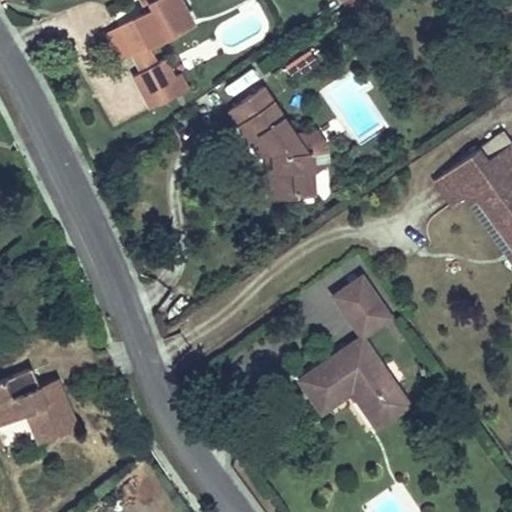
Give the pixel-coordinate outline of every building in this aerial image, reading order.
[(140,0),(145,9),(113,27),(128,54),(149,43),(187,22),(174,0),(140,0)] [(128,54),(113,27),(98,35),(112,62),(126,55),(128,54)] [(128,54),(126,55),(135,72),(157,59),(149,43),(128,54)] [(135,72),(131,74),(150,106),(183,88),(175,73),(170,76),(160,58),(157,59),(135,72)] [(257,87),(224,110),(255,156),(268,155),(271,202),(289,201),(289,193),(309,191),(309,153),(300,152),(257,87)] [(475,149),(449,168),(465,191),(511,253),(511,258),(506,263),(511,270),(511,185),(511,184),(511,147),(507,141),(483,158),(475,149)] [(465,191),(449,168),(428,182),(445,206),(465,191)] [(327,298),(357,340),(388,317),(358,276),(327,298)] [(404,406),(357,340),(297,382),(321,414),(348,395),(373,428),(404,406)] [(21,365),(0,374),(0,419),(18,411),(32,442),(72,424),(53,382),(33,392),(29,383),(21,365)] [(49,374),(29,383),(33,392),(53,382),(49,374)]
